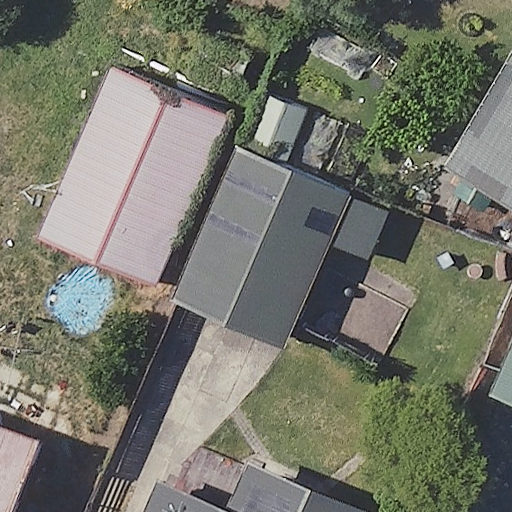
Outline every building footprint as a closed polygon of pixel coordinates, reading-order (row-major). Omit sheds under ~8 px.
[(233,105),(117,57),(45,228),(161,277),(233,105)] [(511,71),(461,162),(511,190),(511,71)] [(397,203),(243,137),(173,302),(284,349),(329,245),(371,263),(397,203)] [(511,354),(498,388),(511,394),(511,354)] [(62,393),(0,367),(0,511),(21,511),(16,510),(62,393)] [(369,511),(373,504),(264,461),(246,507),(174,479),(161,511),(369,511)]
